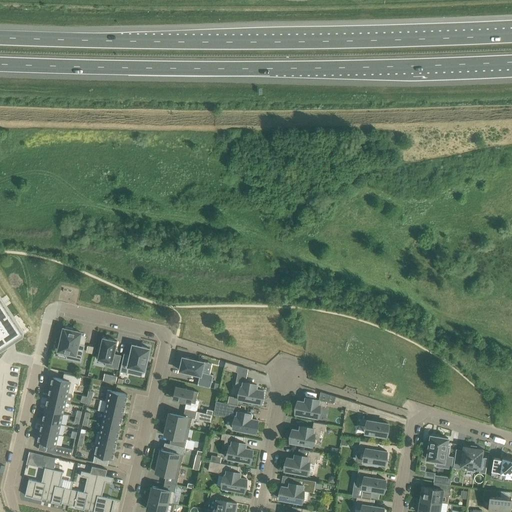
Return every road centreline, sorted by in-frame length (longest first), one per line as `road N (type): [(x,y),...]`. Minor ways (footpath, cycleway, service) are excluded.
road 1 (motorway): [(511,35),(198,43),(0,38)]
road 2 (motorway): [(0,64),(511,62)]
road 3 (residential): [(40,362),(56,309),(163,336),(127,511)]
road 4 (residential): [(14,511),(8,492),(40,362)]
road 5 (residential): [(260,511),(284,374)]
